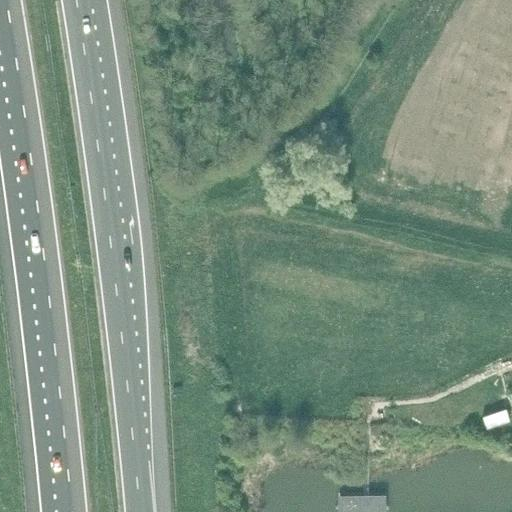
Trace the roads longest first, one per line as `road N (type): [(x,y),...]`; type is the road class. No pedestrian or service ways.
road 1 (motorway): [(141,511),(105,182),(75,0)]
road 2 (motorway): [(6,0),(71,511)]
